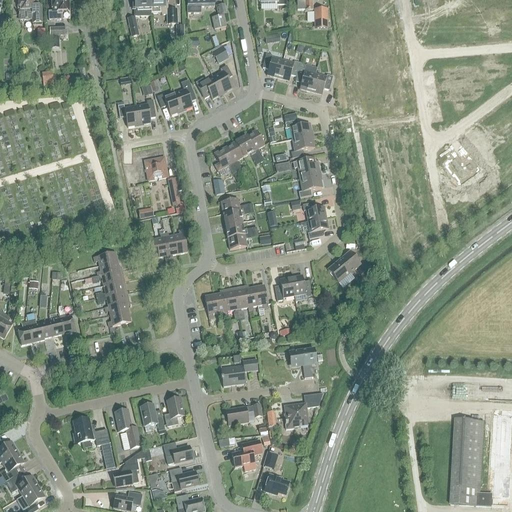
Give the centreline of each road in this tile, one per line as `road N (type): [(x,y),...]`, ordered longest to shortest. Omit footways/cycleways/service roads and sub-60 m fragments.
road 1 (primary): [(312,511),(345,412),(386,340),(433,285),(511,221)]
road 2 (residential): [(207,262),(225,271),(316,255),(345,229),(321,110),(253,92)]
road 3 (residential): [(31,374),(184,339)]
road 4 (residential): [(40,416),(192,381)]
road 5 (residential): [(207,262),(190,138)]
